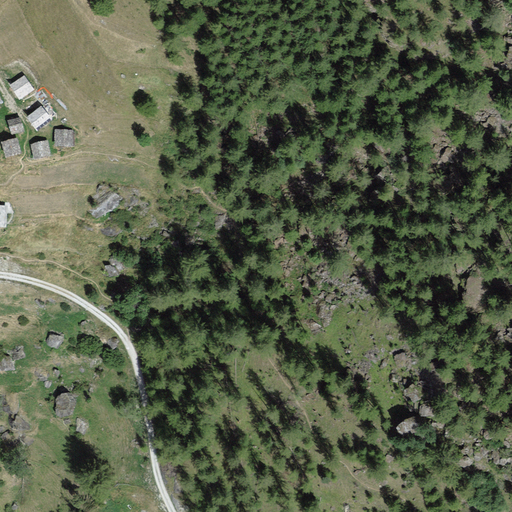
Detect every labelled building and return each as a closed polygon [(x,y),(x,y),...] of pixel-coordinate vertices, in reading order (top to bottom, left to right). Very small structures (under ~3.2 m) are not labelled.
[(32,89),(24,77),(11,86),(15,92),(19,98),(32,89)] [(50,119),(41,108),(28,117),(32,123),(37,129),(50,119)] [(22,130),(19,118),(9,121),(12,133),(18,131),(22,130)] [(73,131),(57,130),(56,144),(64,144),(72,145),(73,131)] [(20,153),(16,139),(4,142),(7,157),(13,155),(20,153)] [(50,154),(46,141),(32,145),(35,157),(50,154)]
